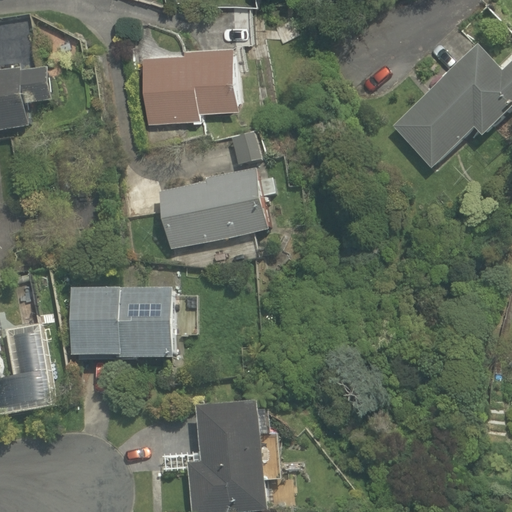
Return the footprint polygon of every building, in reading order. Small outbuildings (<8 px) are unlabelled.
[(148,58),(152,123),(153,123),(206,120),(205,112),(247,109),(243,46),(191,49),(191,56),(148,58)] [(398,128),(437,170),(481,129),(489,138),(511,117),(511,73),(509,76),(485,49),(398,128)] [(0,131),(35,126),(32,107),(60,103),(55,70),(29,74),(29,71),(0,75),(0,131)] [(261,137),(236,142),(240,166),(265,162),(261,137)] [(164,195),(174,251),(176,251),(274,232),(262,173),(213,182),(214,186),(164,195)] [(270,197),(278,195),(276,180),(267,182),(270,197)] [(124,288),(139,287),(139,264),(124,265),(124,288)] [(33,295),(38,294),(35,273),(30,274),(33,295)] [(183,292),(81,290),(80,290),(79,290),(78,358),(81,358),(182,360),(183,292)] [(0,416),(59,408),(46,325),(10,330),(17,378),(7,379),(0,335),(0,416)] [(193,464),(196,511),(272,511),(265,404),(204,408),(208,463),(193,464)]
